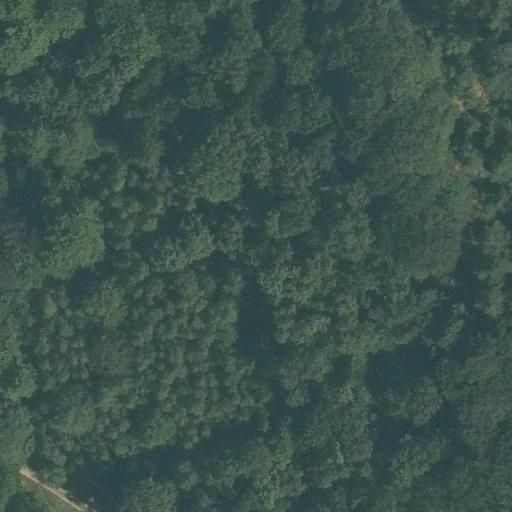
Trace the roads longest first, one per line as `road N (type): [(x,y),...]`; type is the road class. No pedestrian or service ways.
road 1 (track): [(344,0),(488,387)]
road 2 (track): [(144,511),(488,387)]
road 3 (unknown): [(132,511),(0,429)]
